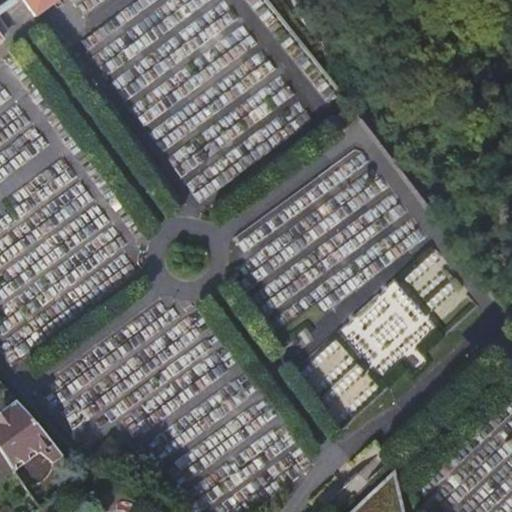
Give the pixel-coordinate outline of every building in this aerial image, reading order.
[(56,0),(22,0),(34,17),(56,0)] [(51,441),(18,404),(9,411),(7,411),(0,416),(0,452),(11,467),(13,470),(51,441)] [(64,456),(51,441),(13,470),(16,473),(45,452),(54,463),(64,456)] [(0,475),(11,467),(0,452),(0,475)] [(402,511),(395,475),(355,511),(402,511)]
